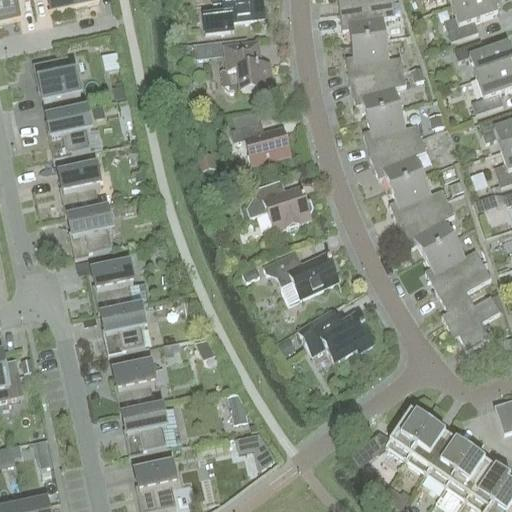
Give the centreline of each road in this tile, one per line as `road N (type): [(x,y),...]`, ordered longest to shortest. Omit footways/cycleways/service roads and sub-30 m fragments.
road 1 (residential): [(428,367),(382,289),(324,148),(301,0)]
road 2 (residential): [(42,298),(59,318),(101,511)]
road 3 (residential): [(428,367),(299,463)]
road 4 (residential): [(0,162),(26,282),(42,298)]
road 5 (residential): [(0,50),(117,23)]
